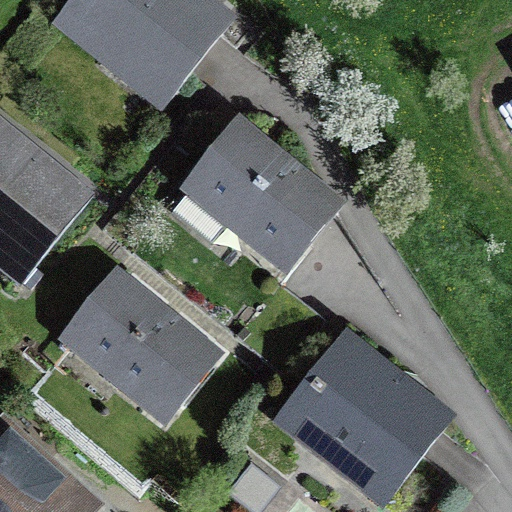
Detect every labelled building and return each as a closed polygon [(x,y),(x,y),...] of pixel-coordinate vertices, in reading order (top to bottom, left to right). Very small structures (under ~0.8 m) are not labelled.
[(231,30),(192,0),(76,0),(49,36),(161,121),(231,30)] [(340,211),(230,130),(174,206),(284,287),(340,211)] [(97,209),(0,132),(0,292),(19,308),(97,209)] [(225,357),(113,278),(53,362),(165,441),(225,357)] [(324,330),(278,294),(242,339),(289,375),(324,330)] [(388,511),(447,434),(336,350),(270,436),(371,511),(388,511)] [(89,511),(0,432),(0,511),(89,511)] [(310,511),(254,469),(233,497),(253,511),(310,511)]
